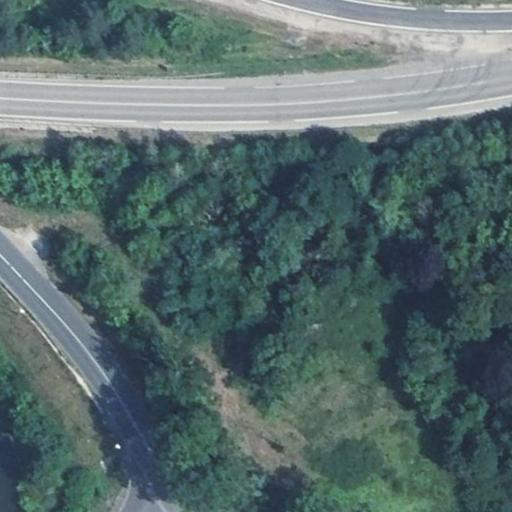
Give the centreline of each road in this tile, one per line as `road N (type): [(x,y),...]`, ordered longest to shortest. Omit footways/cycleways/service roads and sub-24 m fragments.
road 1 (primary): [(0,98),(276,110),(511,79)]
road 2 (secondary): [(0,260),(95,363),(185,511)]
road 3 (primary): [(511,19),(406,19),(304,0)]
